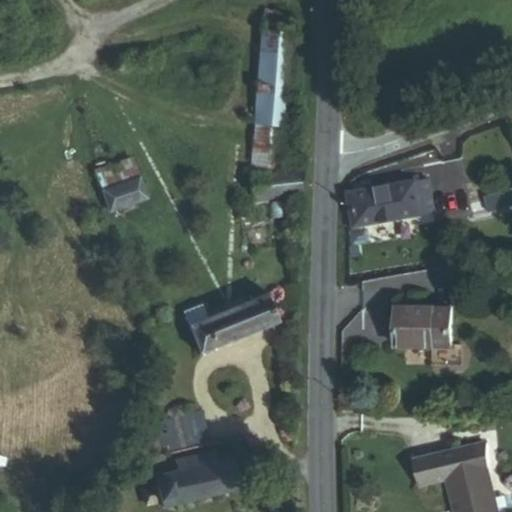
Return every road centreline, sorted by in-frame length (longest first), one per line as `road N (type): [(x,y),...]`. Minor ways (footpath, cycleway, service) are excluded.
road 1 (tertiary): [(328,155),(323,511)]
road 2 (unclassified): [(511,100),(328,155)]
road 3 (tertiary): [(324,0),(328,155)]
